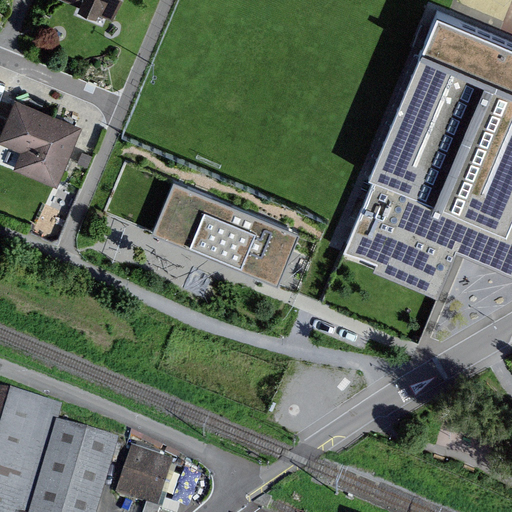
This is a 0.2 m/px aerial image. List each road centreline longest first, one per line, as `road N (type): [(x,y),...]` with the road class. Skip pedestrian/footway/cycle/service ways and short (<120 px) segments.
road 1 (residential): [(511,328),(222,511)]
road 2 (residential): [(0,55),(123,107)]
